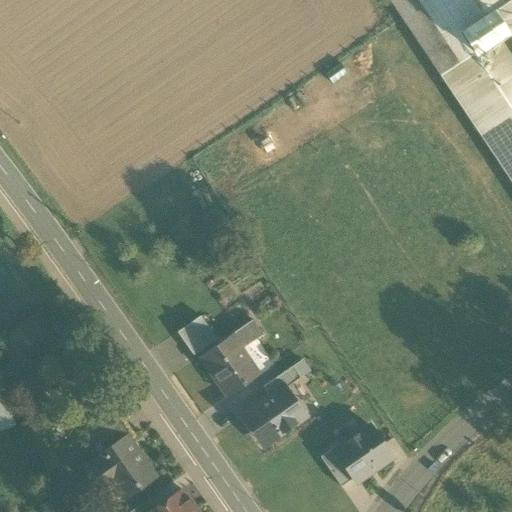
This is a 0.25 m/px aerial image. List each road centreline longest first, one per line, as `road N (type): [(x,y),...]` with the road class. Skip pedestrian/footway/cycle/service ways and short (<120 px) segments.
road 1 (tertiary): [(244,511),(0,168)]
road 2 (secondary): [(388,511),(471,425),(511,395)]
